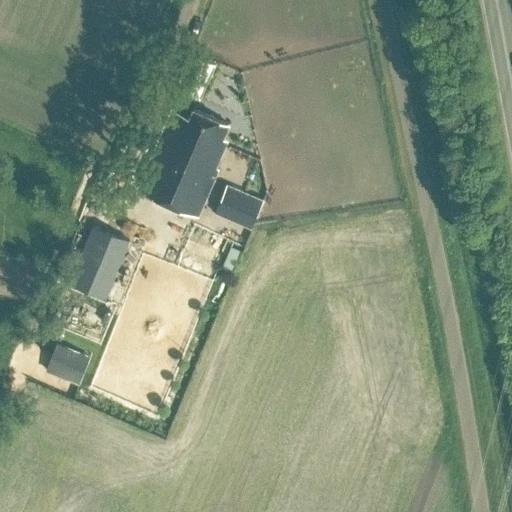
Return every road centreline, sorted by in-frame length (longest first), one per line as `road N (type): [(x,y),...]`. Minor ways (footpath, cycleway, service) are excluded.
road 1 (unclassified): [(478,511),(383,0)]
road 2 (track): [(192,0),(124,165)]
